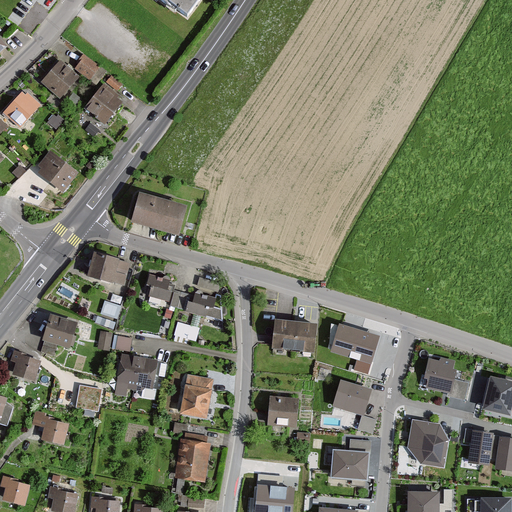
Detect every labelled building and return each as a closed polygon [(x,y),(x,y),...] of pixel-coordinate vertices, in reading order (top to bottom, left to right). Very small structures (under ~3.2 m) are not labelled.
[(154,0),(182,20),(197,0),(154,0)] [(73,71),(87,81),(98,68),(81,55),(76,61),(79,64),(73,71)] [(39,85),(57,101),(76,79),(58,63),(39,85)] [(120,86),(109,78),(105,84),(115,92),(120,86)] [(81,111),(101,128),(119,106),(114,103),(118,99),(102,85),(81,111)] [(2,113),(19,129),(38,108),(24,95),(22,98),(19,95),(2,113)] [(74,175),(46,153),(33,170),(38,173),(35,176),(59,195),(74,175)] [(30,179),(18,168),(11,176),(16,181),(13,184),(20,190),(30,179)] [(125,224),(173,237),(180,210),(132,198),(125,224)] [(119,259),(94,252),(88,276),(125,285),(130,264),(119,261),(119,259)] [(168,283),(146,278),(143,292),(147,293),(145,300),(166,305),(169,294),(165,293),(168,283)] [(183,312),(183,314),(219,323),(221,313),(212,311),(215,300),(192,295),(191,298),(174,294),(170,309),(183,312)] [(118,318),(122,303),(105,298),(101,313),(118,318)] [(78,322),(51,314),(43,340),(45,340),(58,344),(70,348),(78,322)] [(115,327),(117,320),(98,314),(96,321),(115,327)] [(376,327),(346,318),(339,337),(369,347),(376,327)] [(178,320),(175,333),(197,338),(200,325),(178,320)] [(270,350),(310,355),(314,327),(273,323),(270,350)] [(95,350),(108,352),(110,336),(98,334),(95,350)] [(129,342),(114,339),(112,352),(127,354),(129,342)] [(58,344),(45,340),(41,352),(54,356),(58,344)] [(11,361),(15,362),(12,375),(34,381),(39,361),(25,357),(26,353),(15,350),(11,361)] [(150,396),(154,362),(118,357),(112,399),(124,401),(126,392),(150,396)] [(457,368),(428,361),(422,383),(450,391),(457,368)] [(511,406),(511,380),(494,376),(486,405),(511,412),(511,406)] [(209,381),(184,378),(183,389),(179,389),(177,419),(205,422),(209,381)] [(371,390),(341,380),(333,403),(364,413),(371,390)] [(101,390),(80,386),(76,407),(98,411),(101,390)] [(14,407),(5,400),(6,397),(0,395),(0,423),(9,426),(14,407)] [(295,427),(297,402),(268,400),(266,425),(295,427)] [(374,431),(378,417),(362,413),(358,427),(374,431)] [(37,430),(41,430),(38,443),(62,447),(66,426),(49,423),(50,420),(43,419),(44,415),(33,414),(31,427),(37,428),(37,430)] [(440,426),(413,423),(409,450),(426,465),(443,468),(447,440),(440,426)] [(492,433),(473,430),(469,459),(488,462),(492,433)] [(203,486),(209,446),(206,446),(207,439),(183,435),(181,444),(177,443),(172,482),(203,486)] [(511,438),(501,436),(498,449),(501,450),(498,465),(511,468),(511,438)] [(366,453),(336,451),(334,475),(365,477),(366,453)] [(0,484),(0,490),(3,491),(0,502),(0,503),(22,509),(27,488),(12,485),(13,481),(1,479),(0,484)] [(291,511),(294,491),(257,487),(254,511),(291,511)] [(47,502),(51,502),(49,511),(72,511),(75,498),(60,495),(60,492),(49,490),(47,502)] [(437,511),(437,492),(410,493),(410,511),(437,511)] [(87,511),(91,511),(114,511),(114,504),(99,504),(99,500),(88,500),(87,511)] [(181,509),(203,510),(204,502),(181,501),(181,509)] [(509,511),(510,501),(485,501),(484,511),(509,511)] [(362,511),(363,504),(328,503),(327,511),(362,511)]
